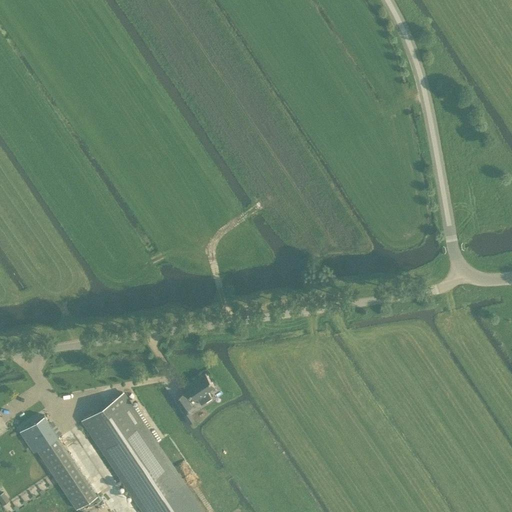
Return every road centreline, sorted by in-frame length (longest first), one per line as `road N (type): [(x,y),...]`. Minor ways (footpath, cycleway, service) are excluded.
road 1 (unclassified): [(0,357),(434,292),(465,272)]
road 2 (unclassified): [(465,272),(453,253),(416,65),(386,0)]
